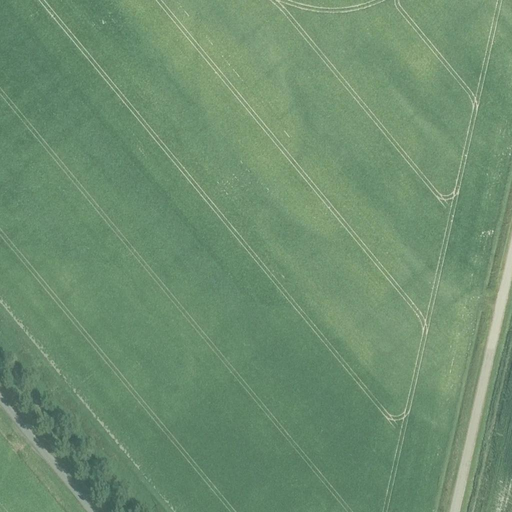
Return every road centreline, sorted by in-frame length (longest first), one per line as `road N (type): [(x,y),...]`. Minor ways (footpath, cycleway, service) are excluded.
road 1 (unclassified): [(452,511),(511,249)]
road 2 (track): [(0,334),(146,511)]
road 3 (tertiary): [(92,511),(0,398)]
